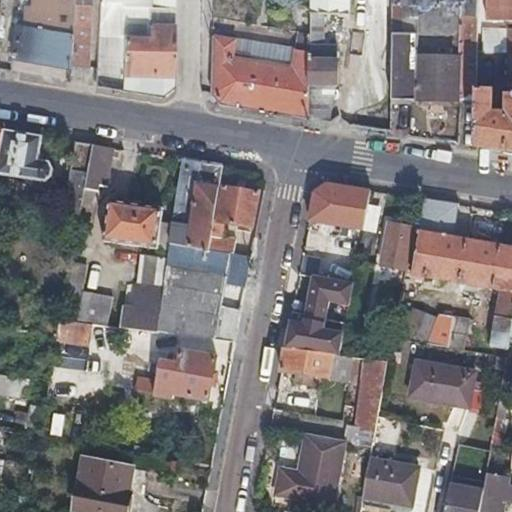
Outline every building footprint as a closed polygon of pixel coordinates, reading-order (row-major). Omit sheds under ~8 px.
[(66,64),(70,3),(70,0),(28,0),(27,6),(20,5),(17,25),(10,24),(8,54),(66,64)] [(70,3),(66,64),(84,66),(89,0),(84,0),(85,3),(70,3)] [(99,0),(100,1),(95,84),(163,95),(172,84),(174,0),(99,0)] [(308,0),(309,33),(308,119),(328,123),(332,85),(336,84),(336,61),(334,61),(335,51),(325,50),(325,45),(322,45),(322,15),(348,14),(348,0),(308,0)] [(389,0),(390,15),(391,16),(390,100),(474,101),(474,88),(476,0),(389,0)] [(511,0),(485,0),(486,17),(503,17),(511,16),(511,0)] [(492,88),(474,88),(474,101),(473,146),(511,152),(511,27),(480,28),(481,51),(505,52),(505,111),(492,111),(492,88)] [(308,119),(309,33),(296,32),(295,44),(291,66),(249,59),(251,47),(212,40),(210,91),(219,104),(308,119)] [(0,174),(23,179),(22,182),(22,185),(26,185),(25,193),(46,196),(51,164),(37,161),(42,135),(1,129),(0,135),(0,174)] [(60,222),(76,225),(91,144),(75,141),(60,222)] [(91,144),(76,225),(88,227),(97,185),(103,186),(111,147),(91,144)] [(209,250),(211,238),(213,223),(221,167),(180,159),(171,225),(167,252),(164,274),(156,330),(234,343),(240,311),(220,308),(224,283),(230,254),(209,250)] [(325,184),(319,189),(313,194),(308,220),(362,231),(366,209),(369,191),(325,184)] [(250,229),(253,211),(255,194),(223,188),(217,223),(223,224),(250,229)] [(100,241),(167,252),(171,225),(158,222),(160,209),(108,200),(100,241)] [(511,247),(452,238),(457,205),(424,200),(411,276),(499,291),(496,310),(472,306),(469,319),(494,324),(490,346),(506,349),(511,316),(511,247)] [(377,211),(366,209),(362,231),(373,233),(377,211)] [(217,223),(213,223),(211,238),(220,240),(223,224),(217,223)] [(413,228),(401,226),(388,224),(380,265),(405,270),(413,228)] [(220,240),(211,238),(209,250),(230,254),(232,243),(220,240)] [(245,287),(250,257),(230,254),(224,283),(245,287)] [(86,262),(70,260),(60,314),(75,317),(79,295),(86,262)] [(120,324),(156,330),(164,274),(140,272),(136,307),(123,306),(120,324)] [(413,292),(402,289),(398,308),(409,310),(413,292)] [(108,301),(79,295),(75,317),(90,319),(105,322),(108,301)] [(413,308),(408,320),(402,332),(426,342),(437,318),(413,308)] [(39,334),(55,337),(60,314),(44,312),(39,334)] [(55,337),(56,337),(57,337),(54,349),(61,350),(63,338),(86,340),(90,319),(75,317),(60,314),(55,337)] [(385,362),(284,346),(279,370),(327,377),(326,381),(347,384),(350,363),(365,365),(355,429),(374,433),(382,392),(385,362)] [(489,354),(505,357),(506,349),(490,346),(489,354)] [(217,353),(200,350),(183,347),(180,362),(161,358),(157,379),(139,376),(137,389),(174,397),(175,394),(208,400),(217,353)] [(488,361),(504,364),(505,357),(489,354),(488,361)] [(410,398),(439,403),(469,408),(474,372),(415,362),(410,398)] [(0,375),(0,396),(27,401),(30,381),(0,375)] [(26,426),(39,429),(43,407),(30,404),(26,426)] [(511,434),(511,430),(493,427),(490,443),(510,447),(511,434)] [(299,476),(290,474),(281,472),(277,498),(333,508),(346,443),(306,436),(299,476)] [(477,511),(481,495),(484,479),(484,475),(489,450),(457,444),(443,511),(477,511)] [(21,449),(19,460),(32,463),(34,452),(21,449)] [(144,511),(147,497),(143,496),(148,471),(83,457),(73,506),(99,511),(144,511)] [(362,498),(386,502),(410,507),(418,467),(370,457),(362,498)] [(13,491),(26,494),(32,463),(19,460),(13,491)] [(481,495),(477,511),(500,511),(501,509),(503,500),(511,501),(511,484),(484,479),(481,495)] [(0,496),(0,511),(22,511),(25,498),(1,493),(0,496)]
